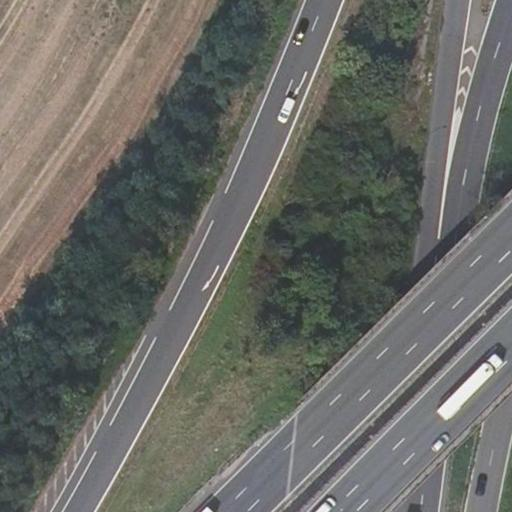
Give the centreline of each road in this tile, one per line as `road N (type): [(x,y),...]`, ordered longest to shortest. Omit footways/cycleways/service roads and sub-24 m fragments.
road 1 (motorway): [(319,0),(213,262),(74,511)]
road 2 (motorway): [(511,237),(235,511)]
road 3 (primary): [(439,249),(411,511)]
road 4 (primary): [(456,0),(432,190),(439,249)]
road 5 (motorway): [(511,14),(439,249)]
road 6 (motorway): [(341,511),(511,340)]
